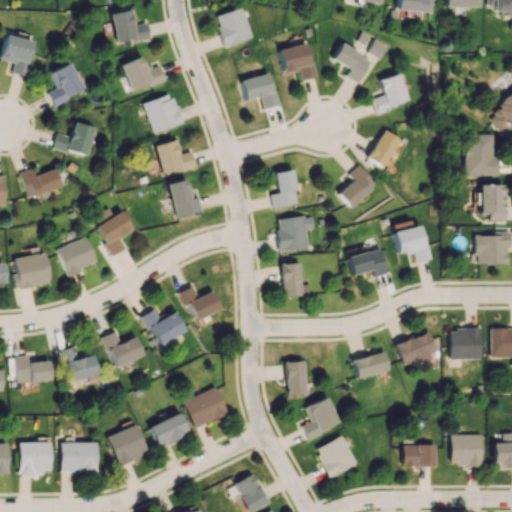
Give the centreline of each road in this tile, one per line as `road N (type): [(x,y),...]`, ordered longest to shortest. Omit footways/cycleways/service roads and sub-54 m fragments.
road 1 (residential): [(180,0),(247,241),(262,431),(309,511)]
road 2 (residential): [(262,431),(124,499),(0,507)]
road 3 (residential): [(247,241),(182,253),(68,316),(0,326)]
road 4 (residential): [(253,331),(325,332),(425,300),(511,296)]
road 5 (residential): [(511,497),(380,497),(336,511)]
